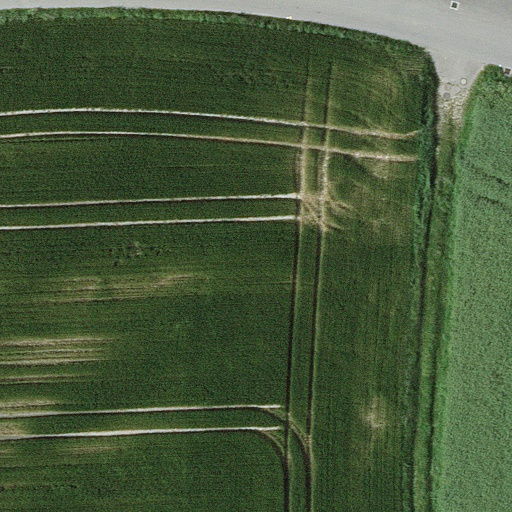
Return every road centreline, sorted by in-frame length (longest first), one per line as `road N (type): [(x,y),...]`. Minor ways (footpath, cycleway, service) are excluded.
road 1 (track): [(478,55),(441,323),(439,511)]
road 2 (residential): [(511,65),(287,0)]
